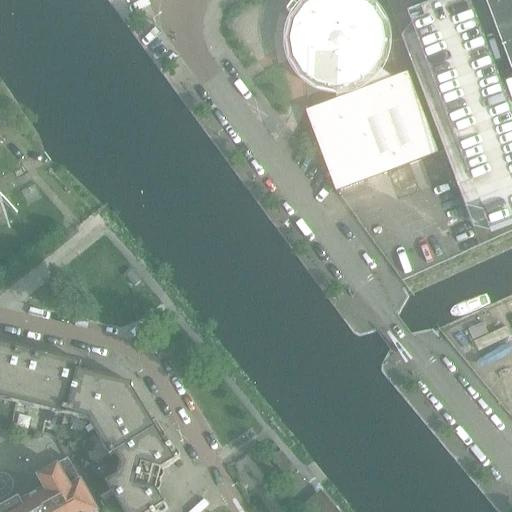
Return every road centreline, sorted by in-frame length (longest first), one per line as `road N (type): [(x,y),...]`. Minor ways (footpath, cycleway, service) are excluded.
road 1 (unclassified): [(192,0),(185,26),(197,57),(405,342),(511,469)]
road 2 (residential): [(0,316),(145,357),(230,493),(198,511)]
